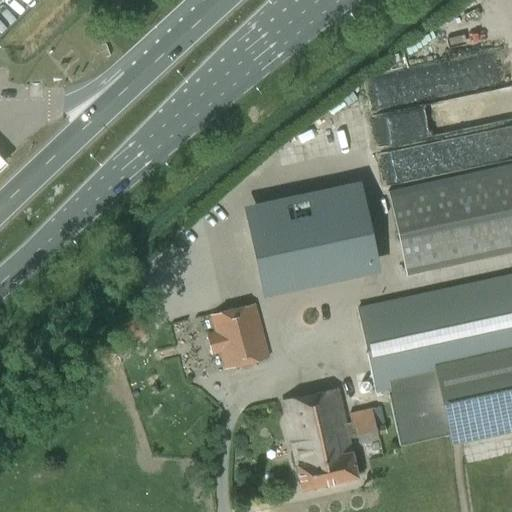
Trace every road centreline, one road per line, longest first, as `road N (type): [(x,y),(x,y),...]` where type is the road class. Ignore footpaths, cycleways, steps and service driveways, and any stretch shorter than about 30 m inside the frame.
road 1 (trunk): [(0,293),(331,0)]
road 2 (trunk): [(144,73),(0,213)]
